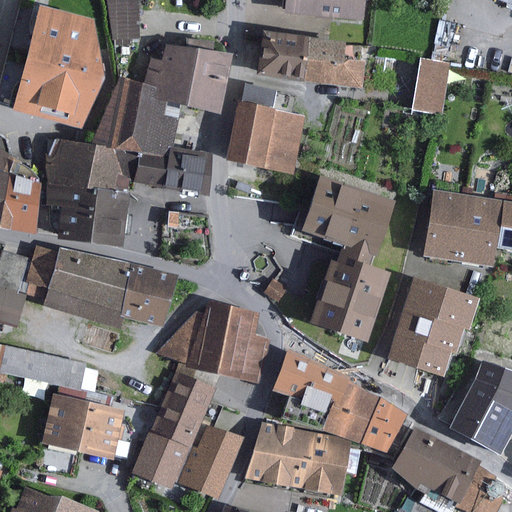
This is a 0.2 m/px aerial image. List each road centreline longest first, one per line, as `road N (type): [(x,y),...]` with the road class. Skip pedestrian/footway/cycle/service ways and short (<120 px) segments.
road 1 (residential): [(234,0),(212,177),(221,278)]
road 2 (residential): [(280,328),(511,482)]
road 3 (residential): [(221,278),(0,232)]
road 4 (residential): [(214,511),(280,328)]
